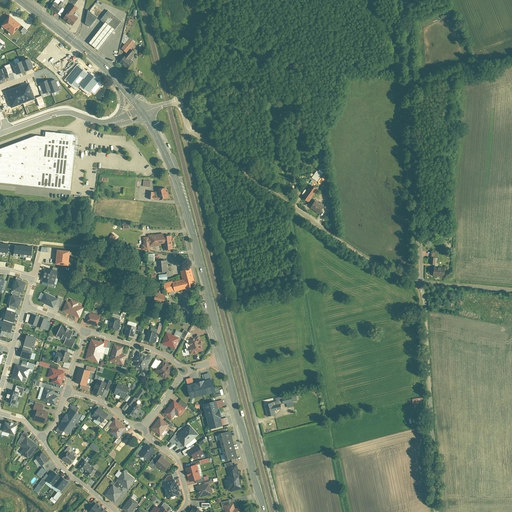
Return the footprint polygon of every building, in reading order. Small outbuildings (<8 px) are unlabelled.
[(55,2),(50,9),(57,14),(62,7),(55,2)] [(72,6),(62,19),(72,27),(78,18),(74,15),(78,10),(72,6)] [(82,20),(90,27),(101,13),(93,7),(82,20)] [(108,12),(100,21),(104,24),(113,31),(121,22),(108,12)] [(9,15),(1,26),(12,35),(20,25),(9,15)] [(104,24),(89,43),(98,50),(113,31),(104,24)] [(129,38),(120,48),(126,53),(134,43),(129,38)] [(129,49),(118,62),(127,70),(133,62),(130,59),(134,54),(129,49)] [(30,58),(12,65),(15,75),(33,68),(30,58)] [(91,91),(94,93),(102,83),(90,73),(88,74),(78,66),(66,80),(76,88),(79,85),(89,93),(91,91)] [(6,67),(0,68),(0,80),(9,78),(6,67)] [(46,80),(40,82),(44,93),(51,90),(52,93),(59,90),(55,79),(47,82),(46,80)] [(29,82),(5,91),(11,108),(36,99),(29,82)] [(0,182),(69,189),(74,138),(71,135),(45,132),(45,138),(34,136),(0,149),(0,182)] [(316,171),(312,179),(317,182),(322,175),(316,171)] [(301,172),(295,180),(306,188),(312,180),(301,172)] [(149,182),(136,180),(135,189),(139,189),(140,186),(148,187),(149,182)] [(310,185),(301,199),(309,204),(317,190),(310,185)] [(163,188),(155,191),(158,198),(150,197),(150,193),(147,193),(146,197),(146,200),(159,201),(166,198),(163,188)] [(315,201),(310,208),(318,215),(324,208),(315,201)] [(111,244),(115,236),(109,233),(105,241),(111,244)] [(162,247),(162,251),(171,250),(170,235),(149,236),(150,239),(142,240),(142,250),(152,250),(152,248),(162,247)] [(30,243),(10,242),(9,255),(29,256),(30,243)] [(69,250),(56,249),(55,263),(68,264),(69,250)] [(166,273),(165,261),(149,262),(150,268),(156,267),(157,274),(166,273)] [(57,271),(44,267),(41,281),(54,284),(57,271)] [(432,268),(432,277),(444,277),(444,268),(432,268)] [(164,284),(165,292),(193,287),(192,282),(192,279),(191,274),(190,271),(190,269),(181,271),(182,280),(181,280),(164,284)] [(26,283),(16,280),(14,289),(23,292),(26,283)] [(45,292),(40,301),(53,307),(58,299),(45,292)] [(22,298),(12,295),(9,305),(19,307),(22,298)] [(154,295),(152,303),(162,305),(164,297),(154,295)] [(69,300),(68,303),(65,302),(62,312),(79,318),(82,309),(76,306),(77,303),(69,300)] [(10,332),(15,313),(6,310),(0,329),(10,332)] [(26,323),(36,326),(39,316),(29,313),(26,323)] [(89,314),(86,323),(96,327),(97,322),(102,324),(105,315),(100,313),(98,317),(89,314)] [(37,327),(46,330),(50,319),(40,316),(37,327)] [(108,318),(105,329),(116,332),(119,321),(108,318)] [(125,325),(122,336),(134,339),(137,329),(125,325)] [(60,327),(55,338),(63,341),(62,344),(70,348),(74,340),(69,338),(72,332),(60,327)] [(147,331),(144,341),(152,343),(155,333),(147,331)] [(166,333),(161,344),(174,349),(178,338),(166,333)] [(24,334),(21,345),(33,348),(36,337),(24,334)] [(185,343),(187,348),(189,348),(191,353),(202,350),(198,337),(186,340),(187,343),(185,343)] [(102,346),(102,344),(91,341),(85,360),(97,364),(98,359),(102,360),(106,348),(110,349),(111,343),(103,341),(102,346)] [(113,346),(109,362),(122,365),(126,350),(113,346)] [(20,347),(18,357),(29,360),(32,350),(20,347)] [(59,351),(56,361),(66,363),(69,353),(59,351)] [(137,353),(131,365),(142,369),(147,357),(137,353)] [(30,368),(15,363),(11,378),(21,380),(22,376),(27,377),(30,368)] [(161,363),(154,372),(164,380),(171,370),(161,363)] [(52,379),(50,384),(60,386),(64,371),(50,367),(47,378),(52,379)] [(139,375),(143,377),(148,370),(144,368),(139,375)] [(78,369),(73,382),(85,386),(89,372),(78,369)] [(203,375),(204,381),(193,383),(192,378),(186,379),(190,398),(214,393),(209,373),(203,375)] [(94,380),(90,393),(101,396),(105,384),(94,380)] [(118,383),(113,394),(124,399),(129,389),(118,383)] [(15,404),(19,392),(8,389),(5,401),(15,404)] [(44,390),(40,401),(55,405),(58,394),(44,390)] [(139,390),(134,398),(138,400),(143,393),(139,390)] [(282,399),(284,405),(292,403),(291,397),(282,399)] [(130,399),(122,410),(133,419),(142,409),(130,399)] [(188,404),(180,399),(177,404),(184,409),(188,404)] [(202,402),(209,429),(222,425),(216,399),(202,402)] [(172,402),(163,415),(171,420),(175,414),(179,417),(184,410),(172,402)] [(47,413),(42,411),(44,406),(34,403),(32,409),(37,410),(34,420),(44,423),(47,413)] [(72,403),(68,408),(76,413),(79,408),(72,403)] [(279,406),(271,408),(270,404),(263,406),(265,418),(273,416),(272,412),(280,410),(279,406)] [(97,409),(90,418),(95,421),(100,425),(106,416),(97,409)] [(57,431),(65,436),(77,419),(68,413),(57,431)] [(117,440),(127,427),(115,418),(108,428),(112,431),(109,434),(117,440)] [(158,419),(151,429),(159,436),(167,426),(158,419)] [(99,427),(102,429),(108,422),(105,420),(99,427)] [(173,425),(167,420),(164,423),(170,428),(173,425)] [(17,425),(4,421),(2,431),(14,434),(17,425)] [(188,422),(174,435),(184,446),(198,434),(188,422)] [(237,457),(230,431),(218,434),(225,460),(237,457)] [(20,444),(24,447),(20,453),(27,458),(38,445),(27,436),(20,444)] [(95,451),(98,447),(92,442),(89,446),(95,451)] [(146,443),(138,452),(148,459),(155,451),(146,443)] [(200,455),(203,453),(198,445),(188,451),(191,455),(192,454),(194,458),(197,456),(197,457),(200,455)] [(66,446),(61,453),(64,455),(69,448),(66,446)] [(67,453),(61,460),(69,466),(75,459),(67,453)] [(42,454),(34,459),(39,467),(47,462),(42,454)] [(154,458),(148,466),(151,468),(157,461),(154,458)] [(161,458),(154,466),(163,473),(170,465),(161,458)] [(85,461),(78,469),(85,475),(90,478),(97,470),(85,461)] [(230,488),(231,492),(243,489),(237,464),(233,465),(225,467),(228,479),(223,480),(225,489),(230,488)] [(203,476),(198,477),(196,465),(185,468),(189,484),(204,481),(203,476)] [(135,479),(123,470),(116,480),(127,489),(135,479)] [(45,481),(51,486),(59,477),(52,471),(47,478),(45,481)] [(44,476),(32,491),(35,494),(45,481),(47,478),(44,476)] [(66,482),(59,477),(51,486),(57,491),(59,492),(66,482)] [(162,484),(165,498),(176,496),(174,482),(162,484)] [(122,492),(112,484),(104,494),(115,502),(122,492)] [(195,488),(197,498),(211,495),(209,485),(195,488)] [(51,499),(54,502),(61,493),(59,492),(57,491),(51,499)] [(122,509),(124,511),(131,511),(138,503),(131,497),(122,509)] [(93,507),(89,511),(106,511),(107,511),(96,503),(93,507)]
